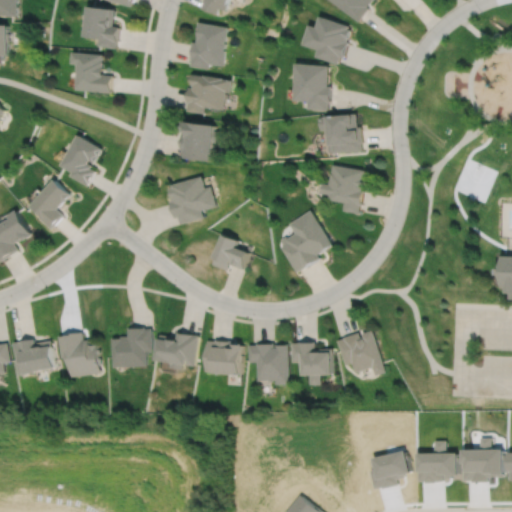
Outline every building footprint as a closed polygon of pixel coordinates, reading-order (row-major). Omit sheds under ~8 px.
[(0,0),(0,13),(17,15),(18,0),(0,0)] [(203,0),(204,1),(202,7),(217,13),(219,7),(225,9),(228,0),(203,0)] [(335,0),(361,20),(371,7),(369,6),(373,0),(335,0)] [(93,5),(89,35),(101,37),(100,44),(118,47),(119,40),(120,40),(122,26),(115,25),(118,8),(93,5)] [(311,24),(305,43),(320,48),(317,56),(340,63),(342,56),(346,57),(351,41),(349,41),(353,29),(350,28),(351,24),(322,15),(319,26),(311,24)] [(199,21),(197,32),(199,32),(197,42),(193,41),(190,57),(192,58),(191,65),(208,68),(209,62),(223,64),(225,49),(224,49),(225,46),(226,47),(227,42),(225,42),(226,39),(227,39),(230,26),(199,21)] [(0,63),(1,63),(1,54),(11,54),(11,24),(0,24),(0,63)] [(77,51),(75,63),(82,64),(80,88),(115,92),(116,74),(108,73),(109,67),(107,66),(108,61),(106,61),(107,53),(77,51)] [(298,62),(295,99),(310,100),(309,108),(330,109),(330,102),(333,102),(334,85),(330,85),(331,64),(298,62)] [(194,73),(192,84),(195,84),(194,87),(189,86),(187,101),(188,102),(187,110),(204,112),(205,106),(224,108),(226,91),(230,91),(232,79),(223,78),(223,77),(204,74),(204,75),(194,73)] [(0,120),(4,116),(3,115),(8,110),(0,102),(0,120)] [(322,116),(322,129),(328,129),(328,137),(331,137),(332,144),(328,144),(329,151),(334,150),(334,152),(364,150),(364,143),(365,142),(364,126),(360,126),(359,112),(348,113),(348,115),(333,116),(333,115),(322,116)] [(185,121),(184,131),(185,131),(185,133),(182,133),(180,149),(182,149),(181,157),(212,161),(214,141),(222,142),(223,131),(216,130),(216,125),(185,121)] [(81,134),(70,153),(64,150),(60,157),(58,155),(57,158),(66,163),(64,165),(76,172),(73,176),(91,186),(100,171),(94,168),(96,165),(92,163),(93,160),(98,162),(98,161),(99,161),(106,149),(105,149),(106,148),(81,134)] [(325,183),(323,193),(331,194),(330,199),(346,202),(344,210),(361,213),(362,205),(363,205),(366,190),(364,189),(364,187),(366,188),(367,177),(366,177),(368,170),(335,164),(331,184),(325,183)] [(172,184),(173,188),(169,188),(172,198),(173,198),(173,200),(171,201),(176,217),(179,216),(181,223),(205,217),(203,210),(218,206),(212,186),(206,187),(203,176),(172,184)] [(32,206),(38,212),(39,210),(44,215),(42,217),(54,228),(66,215),(59,208),(66,201),(67,201),(74,194),(56,178),(44,191),(39,187),(27,199),(33,204),(32,206)] [(0,257),(2,261),(21,250),(17,243),(25,238),(25,239),(34,234),(19,209),(11,214),(10,212),(0,217),(0,257)] [(283,247),(298,272),(305,267),(306,268),(322,258),(320,254),(335,245),(313,210),(292,223),(297,233),(289,238),(287,236),(282,239),(286,245),(283,247)] [(226,234),(214,264),(229,270),(232,264),(245,269),(252,252),(239,247),(242,240),(226,234)] [(504,257),(503,267),(501,267),(501,273),(503,274),(502,287),(506,287),(505,293),(510,293),(510,298),(511,298),(511,257),(505,257),(504,257)] [(113,335),(114,364),(147,363),(147,348),(154,347),(153,325),(146,325),(146,324),(129,325),(129,333),(120,333),(120,334),(113,335)] [(339,337),(347,361),(354,359),(357,370),(374,364),(377,373),(388,369),(374,327),(364,331),(365,334),(362,334),(361,329),(345,335),(346,335),(339,337)] [(60,333),(62,355),(70,354),(72,374),(102,370),(98,341),(90,342),(90,336),(84,337),(83,329),(70,330),(70,331),(60,333)] [(161,334),(157,356),(172,358),(171,364),(184,366),(185,361),(196,363),(200,332),(179,329),(178,335),(171,334),(170,336),(161,334)] [(14,339),(20,372),(28,371),(28,370),(57,365),(52,337),(36,340),(35,336),(14,339)] [(209,337),(206,369),(243,372),(246,339),(236,339),(236,343),(232,342),(233,338),(216,336),(216,338),(209,337)] [(294,340),(294,359),(301,358),(301,369),(305,369),(305,371),(312,371),(312,381),(323,381),(322,370),(335,370),(334,348),(324,348),(317,348),(317,338),(301,339),(294,340)] [(0,373),(3,373),(3,370),(6,370),(5,360),(12,359),(9,340),(1,341),(1,340),(0,340),(0,373)] [(249,342),(249,359),(258,359),(258,377),(270,377),(270,378),(274,378),(274,377),(276,377),(276,381),(290,380),(289,341),(276,341),(276,344),(275,344),(275,340),(257,340),(257,342),(249,342)]
